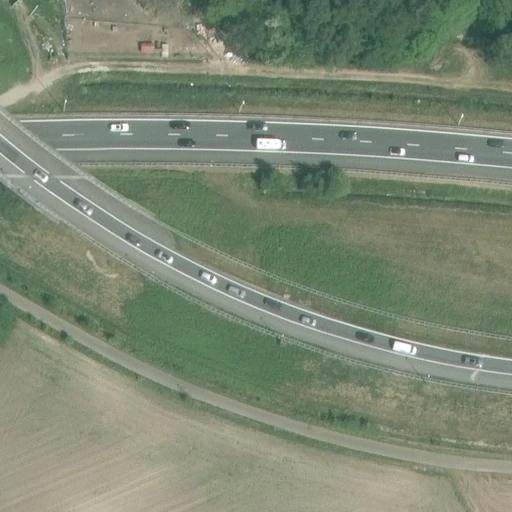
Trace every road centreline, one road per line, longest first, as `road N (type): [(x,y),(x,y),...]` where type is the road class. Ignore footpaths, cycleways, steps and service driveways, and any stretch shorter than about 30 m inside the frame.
road 1 (track): [(0,104),(56,74),(93,65),(464,84),(473,71),(455,53),(408,76)]
road 2 (motorway): [(0,146),(171,259),(276,307),(442,357),(511,368)]
road 3 (unclassified): [(0,290),(208,398),(511,466)]
road 4 (motorway): [(0,138),(270,137),(511,155)]
